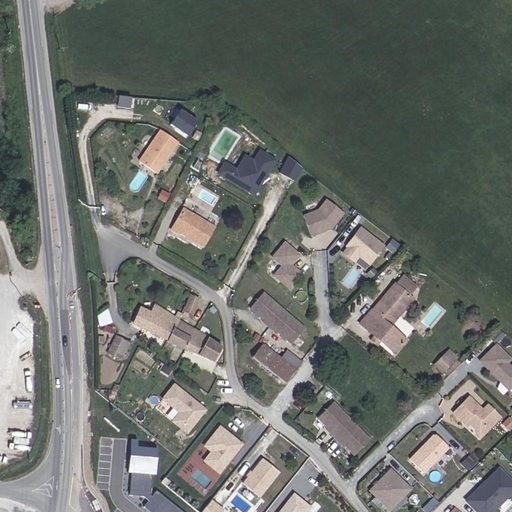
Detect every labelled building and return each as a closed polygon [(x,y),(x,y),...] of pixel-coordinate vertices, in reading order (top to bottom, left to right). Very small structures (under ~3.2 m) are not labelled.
[(192,136),(200,118),(180,108),(172,126),(192,136)] [(184,143),(167,129),(142,160),(159,174),(165,168),(164,160),(172,158),(184,143)] [(282,156),(267,147),(261,157),(253,152),(244,166),(232,159),(226,169),(262,190),(282,156)] [(305,175),(312,163),(298,152),(290,166),(305,175)] [(341,221),(353,206),(336,192),(328,203),(313,208),(321,229),(341,221)] [(191,211),(179,228),(206,247),(219,229),(191,211)] [(391,240),(367,219),(352,236),(353,238),(364,247),(376,258),(391,240)] [(364,247),(353,238),(349,243),(359,253),(364,247)] [(300,261),(309,252),(295,239),(282,253),(292,262),(283,271),(299,286),(312,272),(300,261)] [(190,291),(178,316),(194,324),(206,299),(190,291)] [(303,328),(263,292),(250,306),(263,319),(262,320),(274,332),(276,330),(289,343),(303,328)] [(393,326),(388,322),(398,310),(386,298),(377,308),(376,306),(369,315),(378,323),(371,330),(399,354),(410,341),(393,326)] [(166,339),(176,319),(176,317),(155,305),(152,310),(141,305),(133,321),(166,339)] [(403,314),(398,310),(388,322),(393,326),(403,314)] [(371,330),(378,323),(369,315),(362,323),(371,330)] [(176,319),(166,339),(186,349),(187,348),(197,329),(177,317),(176,319)] [(197,329),(187,348),(212,363),(223,343),(197,329)] [(107,351),(112,355),(119,360),(131,345),(124,340),(118,335),(107,351)] [(511,358),(511,356),(498,342),(482,359),(510,388),(511,386),(511,363),(509,361),(511,358)] [(261,345),(252,359),(289,384),(306,361),(288,349),(281,358),(261,345)] [(443,371),(455,360),(458,357),(451,350),(448,353),(436,364),(443,371)] [(206,406),(175,380),(163,395),(179,408),(172,417),(187,429),(206,406)] [(483,409),(470,395),(454,410),(465,421),(467,419),(476,427),(484,427),(493,419),(495,422),(501,416),(489,403),(483,409)] [(371,436),(333,398),(319,412),(332,425),(330,426),(342,439),(343,437),(356,450),(371,436)] [(480,437),(495,422),(493,419),(484,427),(476,427),(480,437)] [(242,441),(220,423),(204,442),(211,448),(203,457),(218,469),(242,441)] [(438,433),(434,433),(410,456),(424,471),(450,445),(438,433)] [(136,442),(136,436),(129,435),(128,446),(132,447),(132,442),(136,442)] [(154,471),(156,444),(136,442),(132,442),(132,447),(128,446),(128,448),(131,448),(131,455),(127,455),(127,456),(131,457),(130,467),(126,467),(126,468),(132,469),(130,490),(127,490),(127,491),(141,492),(147,497),(141,503),(152,511),(185,511),(155,487),(150,493),(148,491),(151,470),(154,471)] [(279,470),(262,456),(242,480),(259,494),(279,470)] [(467,471),(476,462),(471,457),(462,465),(467,471)] [(465,500),(477,511),(494,511),(511,494),(511,476),(500,465),(465,500)] [(411,487),(392,467),(370,487),(376,493),(379,491),(386,498),(394,499),(399,494),(402,496),(411,487)] [(386,498),(379,491),(376,493),(390,508),(402,496),(399,494),(394,499),(386,498)] [(304,511),(310,506),(293,492),(276,511),(304,511)] [(216,511),(220,507),(209,498),(199,510),(200,511),(216,511)]
